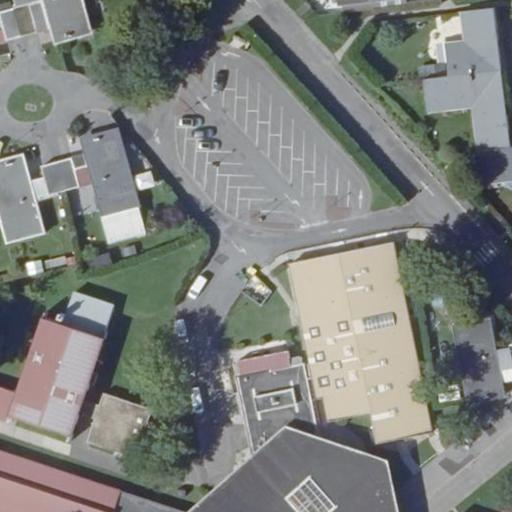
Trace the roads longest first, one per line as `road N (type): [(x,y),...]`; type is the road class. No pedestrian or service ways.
road 1 (residential): [(156,121),(153,145),(165,167),(215,231),(239,243),(290,241),(445,209)]
road 2 (residential): [(445,209),(244,0)]
road 3 (unknown): [(239,243),(229,256),(219,325),(215,439)]
road 4 (residential): [(229,0),(179,45),(156,121)]
